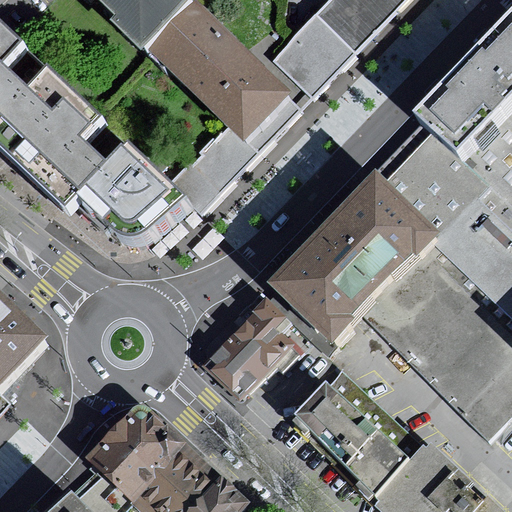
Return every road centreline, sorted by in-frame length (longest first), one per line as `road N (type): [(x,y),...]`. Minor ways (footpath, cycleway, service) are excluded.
road 1 (tertiary): [(161,316),(259,248),(496,0)]
road 2 (primary): [(330,511),(212,401),(171,350)]
road 3 (primary): [(140,387),(162,396),(287,511)]
road 4 (tertiary): [(4,511),(72,439),(103,382)]
road 5 (primary): [(122,300),(0,209)]
road 6 (primary): [(0,254),(46,293),(83,352)]
